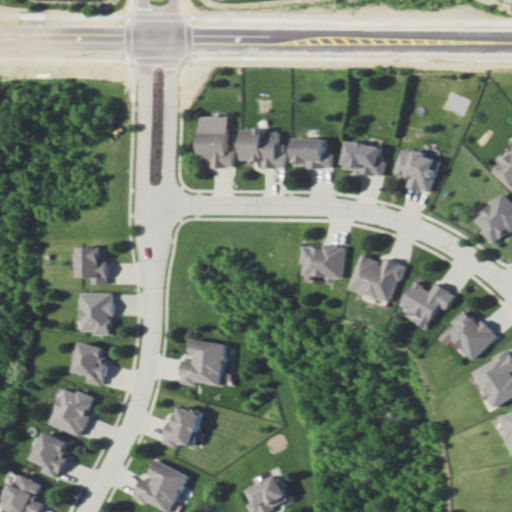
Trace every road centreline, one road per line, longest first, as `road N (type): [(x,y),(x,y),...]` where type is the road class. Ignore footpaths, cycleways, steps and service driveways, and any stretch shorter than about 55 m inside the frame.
road 1 (tertiary): [(7,36),(511,34)]
road 2 (residential): [(155,34),(159,208),(147,376),(82,511)]
road 3 (residential): [(159,208),(330,208),(395,220),(459,246),(511,291)]
